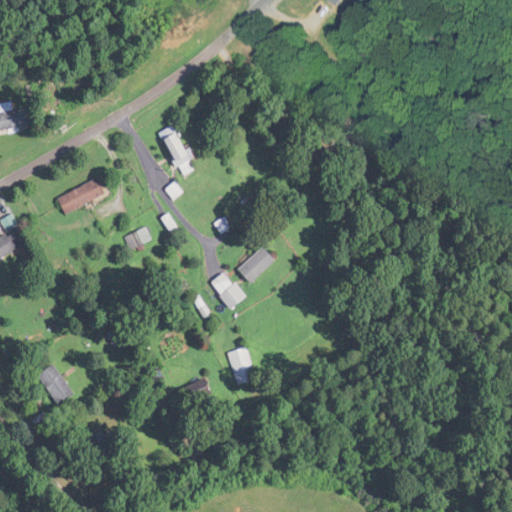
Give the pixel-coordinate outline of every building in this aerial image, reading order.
[(335,0),(349,8),(354,0),(335,0)] [(0,113),(0,132),(32,126),(28,108),(0,113)] [(195,170),(191,161),(195,159),(180,125),(162,133),(181,176),(195,170)] [(69,215),(112,194),(104,177),(61,198),(69,215)] [(175,235),(183,230),(175,217),(168,222),(175,235)] [(0,240),(0,263),(27,245),(16,229),(0,240)] [(256,285),(283,259),(270,245),(242,270),(256,285)] [(214,285),(237,310),(252,296),(230,271),(214,285)] [(233,351),(239,384),(260,381),(254,347),(233,351)] [(80,394),(58,364),(41,376),(64,406),(80,394)] [(222,392),(213,376),(185,392),(194,408),(222,392)]
